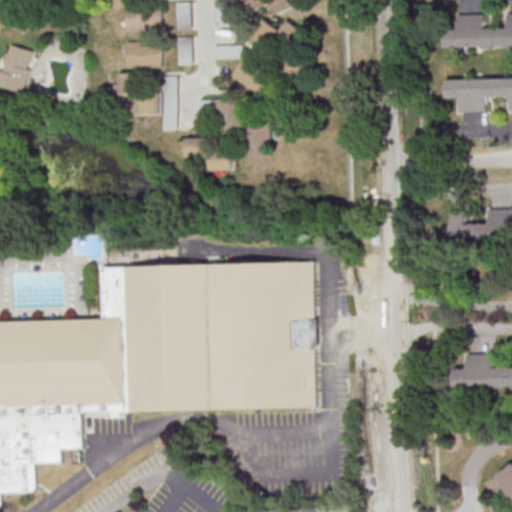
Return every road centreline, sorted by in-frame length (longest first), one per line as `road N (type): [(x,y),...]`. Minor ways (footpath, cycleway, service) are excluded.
road 1 (residential): [(385,0),(401,511)]
road 2 (residential): [(192,130),(202,0)]
road 3 (residential): [(511,159),(390,166)]
